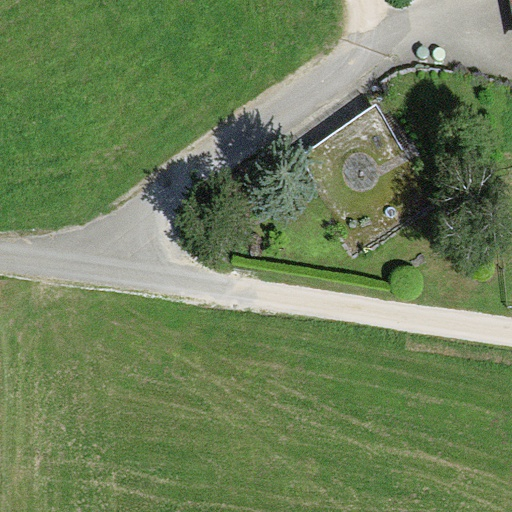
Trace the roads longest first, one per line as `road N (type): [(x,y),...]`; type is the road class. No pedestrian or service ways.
road 1 (track): [(511,334),(108,262)]
road 2 (track): [(369,0),(372,33),(344,71),(197,176),(108,262)]
